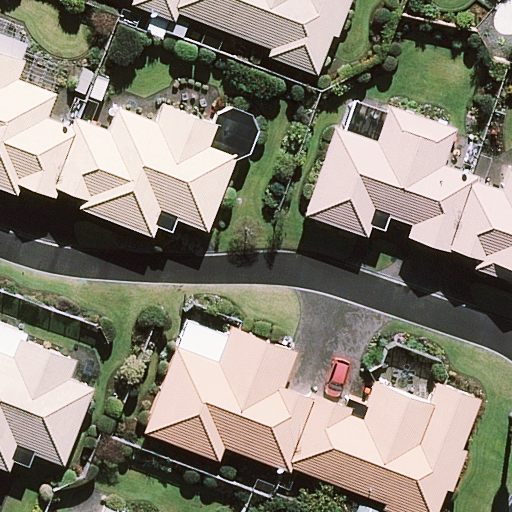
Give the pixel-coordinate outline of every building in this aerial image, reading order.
[(142,0),(168,10),(171,3),(268,41),(266,47),(315,66),(340,0),(142,0)] [(0,180),(16,187),(21,175),(50,186),(55,174),(86,186),(81,198),(150,225),(159,203),(205,221),(232,152),(204,142),(214,117),(167,99),(159,119),(119,104),(107,136),(43,111),(52,89),(10,72),(22,42),(0,33),(0,180)] [(332,122),(305,204),(368,225),(371,213),(480,249),(477,261),(511,272),(511,165),(507,164),(500,184),(438,163),(451,124),(387,103),(376,137),(332,122)] [(173,341),(143,422),(219,450),(224,436),(384,495),(379,509),(387,511),(432,511),(476,394),(438,380),(431,400),(373,379),(360,415),(276,384),(297,328),(238,307),(219,358),(173,341)] [(0,457),(8,460),(16,439),(64,457),(91,385),(67,376),(75,354),(18,333),(11,352),(0,348),(0,457)]
